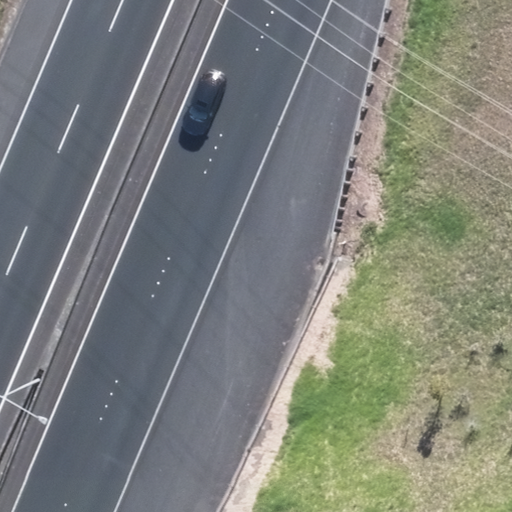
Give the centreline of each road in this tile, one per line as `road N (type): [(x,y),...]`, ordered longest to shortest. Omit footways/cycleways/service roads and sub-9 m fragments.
road 1 (motorway): [(282,0),(69,511)]
road 2 (motorway): [(0,302),(125,0)]
